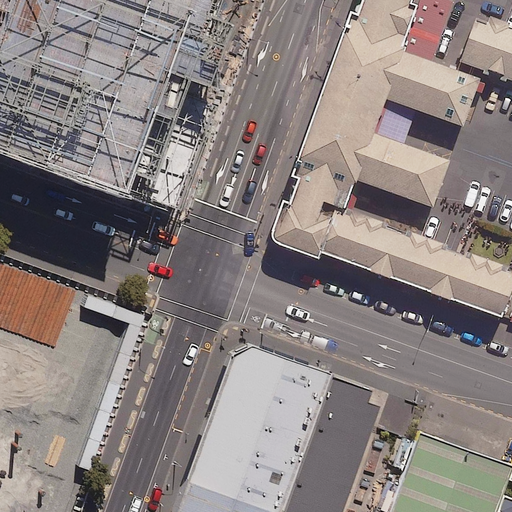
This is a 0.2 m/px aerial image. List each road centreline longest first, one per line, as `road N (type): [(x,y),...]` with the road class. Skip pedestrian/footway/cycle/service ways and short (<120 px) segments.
road 1 (trunk): [(200,271),(511,384)]
road 2 (trunk): [(299,0),(200,271)]
road 3 (trunk): [(200,271),(118,511)]
road 4 (trunk): [(0,200),(200,271)]
